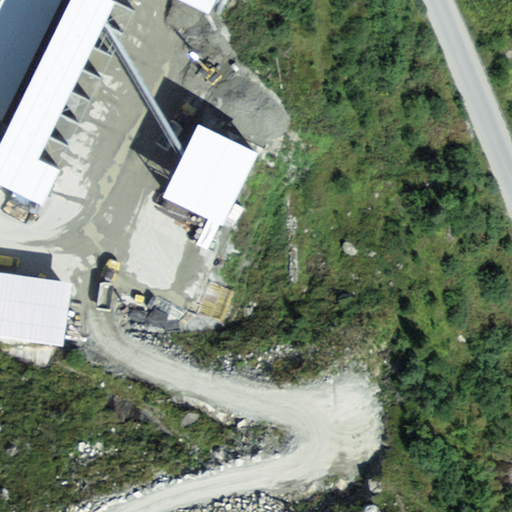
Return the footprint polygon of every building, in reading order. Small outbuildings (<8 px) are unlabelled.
[(110,0),(65,0),(0,135),(0,176),(43,196),(60,161),(39,151),(110,0)] [(0,0),(0,122),(59,0),(0,0)] [(190,0),(208,9),(212,0),(190,0)] [(259,148),(198,119),(162,192),(223,222),(259,148)] [(0,335),(61,344),(70,279),(0,270),(0,335)]
